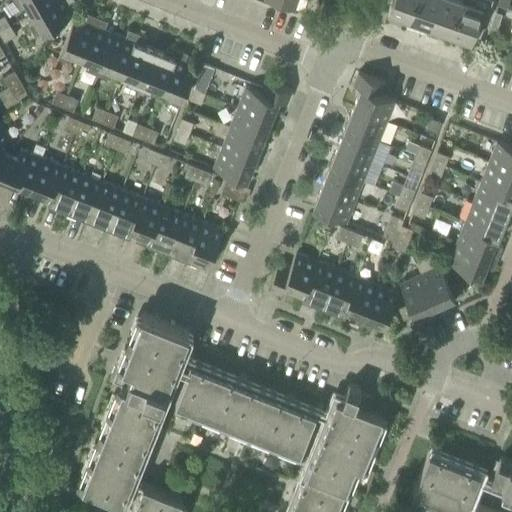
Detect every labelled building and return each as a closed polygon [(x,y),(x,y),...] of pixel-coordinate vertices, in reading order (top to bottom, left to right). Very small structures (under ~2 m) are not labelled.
[(30,12),(50,0),(13,0),(17,7),(25,3),(30,12)] [(70,0),(50,0),(30,12),(35,20),(27,24),(33,35),(72,13),(66,3),(70,0)] [(409,20),(416,0),(392,0),(388,12),(409,20)] [(429,27),(439,0),(416,0),(409,20),(429,27)] [(450,34),(462,1),(459,0),(439,0),(429,27),(450,34)] [(462,0),(462,1),(450,34),(471,42),(474,34),(480,36),(492,0),(462,0)] [(495,11),(490,24),(497,27),(502,13),(495,11)] [(81,57),(97,16),(88,12),(84,20),(73,16),(57,57),(69,61),(72,54),(81,57)] [(0,16),(0,29),(9,24),(3,15),(0,16)] [(98,73),(114,32),(104,28),(107,20),(97,16),(81,57),(90,61),(87,68),(98,73)] [(14,34),(9,24),(0,29),(0,35),(3,41),(14,34)] [(493,38),(497,27),(490,24),(486,36),(493,38)] [(120,73),(137,32),(127,28),(124,36),(114,32),(98,73),(109,77),(112,70),(120,73)] [(137,89),(154,48),(144,44),(147,36),(137,32),(120,73),(129,77),(126,85),(137,89)] [(160,89),(177,48),(167,44),(164,52),(154,48),(137,89),(149,94),(152,86),(160,89)] [(187,52),(177,48),(160,89),(169,93),(166,101),(178,106),(195,65),(183,60),(187,52)] [(207,88),(215,64),(204,61),(197,85),(207,88)] [(2,76),(8,86),(19,80),(13,70),(2,76)] [(361,86),(353,105),(386,118),(394,98),(380,92),(385,81),(358,70),(353,83),(361,86)] [(245,84),(237,105),(270,118),(278,99),(285,102),(290,89),(264,79),(260,90),(245,84)] [(24,90),(19,80),(8,86),(13,96),(24,90)] [(204,92),(192,87),(187,98),(200,103),(204,92)] [(61,106),(66,94),(55,90),(50,102),(61,106)] [(77,98),(66,94),(61,106),(72,110),(77,98)] [(262,139),(270,118),(237,105),(229,125),(262,139)] [(386,118),(353,105),(345,126),(378,139),(386,118)] [(102,122),(106,110),(96,106),(91,118),(102,122)] [(117,114),(106,110),(102,122),(112,126),(117,114)] [(74,131),(79,119),(68,115),(63,127),(74,131)] [(440,121),(429,116),(424,127),(436,131),(440,121)] [(180,117),(176,128),(188,133),(193,122),(180,117)] [(89,124),(79,119),(74,131),(85,136),(89,124)] [(141,138),(147,126),(136,122),(131,134),(141,138)] [(254,159),(262,139),(229,125),(220,146),(254,159)] [(157,130),(147,126),(141,138),(152,142),(157,130)] [(378,139),(345,126),(337,146),(370,159),(378,139)] [(183,143),(188,133),(176,128),(172,138),(183,143)] [(114,147),(119,135),(108,131),(103,143),(114,147)] [(130,140),(119,135),(114,147),(125,151),(130,140)] [(497,139),(489,160),(511,169),(511,143),(511,145),(497,139)] [(418,144),(414,154),(426,159),(430,148),(418,144)] [(246,179),(254,159),(220,146),(212,166),(246,179)] [(370,159),(337,146),(329,166),(362,179),(370,159)] [(27,188),(40,155),(20,147),(16,155),(6,150),(0,157),(0,173),(7,177),(6,180),(27,188)] [(154,163),(159,151),(148,147),(143,159),(154,163)] [(170,156),(159,151),(154,163),(165,168),(170,156)] [(435,151),(431,161),(443,166),(448,155),(435,151)] [(421,170),(426,159),(414,154),(409,165),(421,170)] [(47,196),(60,163),(40,155),(27,188),(47,196)] [(511,192),(511,169),(489,160),(481,180),(511,192)] [(439,177),(443,166),(431,161),(427,172),(439,177)] [(64,212),(80,171),(60,163),(47,196),(56,200),(53,208),(64,212)] [(194,179),(199,167),(188,163),(183,175),(194,179)] [(362,179),(329,166),(321,186),(354,199),(362,179)] [(210,172),(199,167),(194,179),(205,184),(210,172)] [(87,213),(101,179),(80,171),(64,212),(75,217),(78,209),(87,213)] [(230,196),(236,182),(226,178),(220,192),(230,196)] [(104,229),(121,187),(101,179),(87,213),(96,216),(93,224),(104,229)] [(511,202),(510,202),(511,197),(511,192),(481,180),(472,200),(511,215),(511,202)] [(249,187),(236,182),(230,196),(243,201),(249,187)] [(402,184),(397,194),(410,199),(414,188),(402,184)] [(354,199),(321,186),(312,206),(346,220),(354,199)] [(127,229),(140,195),(121,187),(104,229),(115,233),(118,225),(127,229)] [(420,191),(415,201),(427,206),(432,196),(420,191)] [(406,210),(410,199),(397,194),(393,205),(406,210)] [(144,245),(161,203),(140,195),(127,229),(136,232),(133,240),(144,245)] [(508,228),(511,218),(511,215),(472,200),(464,220),(497,233),(501,224),(508,228)] [(423,217),(427,206),(415,201),(411,212),(423,217)] [(167,245),(181,211),(161,203),(144,245),(155,249),(158,241),(167,245)] [(184,261),(201,219),(181,211),(167,245),(176,248),(173,256),(184,261)] [(390,214),(386,224),(398,229),(400,224),(402,219),(390,214)] [(221,228),(201,219),(184,261),(195,265),(198,258),(208,261),(221,228)] [(494,242),(497,233),(464,220),(456,241),(497,256),(501,245),(494,242)] [(395,234),(398,229),(386,224),(381,235),(393,240),(395,234)] [(411,229),(400,224),(398,229),(395,234),(407,239),(411,229)] [(346,241),(350,229),(340,225),(335,237),(346,241)] [(361,234),(350,229),(346,241),(357,246),(361,234)] [(403,250),(407,239),(395,234),(393,240),(391,245),(403,250)] [(492,268),(497,256),(456,241),(448,261),(481,274),(485,265),(492,268)] [(316,259),(295,250),(289,264),(278,260),(267,286),(280,291),(283,283),(303,292),(316,259)] [(336,266),(316,259),(303,292),(311,295),(308,303),(319,307),(336,266)] [(440,264),(419,273),(433,305),(464,291),(458,280),(449,284),(440,264)] [(342,307),(356,274),(336,266),(319,307),(330,312),(333,304),(342,307)] [(433,305),(419,273),(399,282),(408,302),(397,306),(402,318),(433,305)] [(359,323),(376,282),(356,274),(342,307),(351,311),(348,319),(359,323)] [(396,291),(376,282),(359,323),(370,327),(373,320),(383,324),(396,291)] [(142,443),(159,401),(188,329),(141,311),(121,361),(116,359),(108,377),(120,381),(81,481),(121,497),(139,450),(144,452),(147,445),(142,443)] [(174,400),(299,450),(315,410),(292,401),(294,395),(288,393),(285,398),(244,382),(246,376),(239,373),(237,379),(190,360),(174,400)] [(334,511),(354,463),(361,465),(381,414),(367,409),(372,395),(358,390),(360,386),(348,382),(341,398),(335,396),(297,491),(292,489),(289,496),(294,498),(288,511),(334,511)] [(462,510),(478,470),(428,449),(411,489),(462,510)] [(506,493),(511,495),(511,463),(510,462),(511,461),(498,456),(490,478),(509,486),(506,493)] [(174,511),(181,497),(141,481),(129,511),(174,511)] [(498,511),(473,502),(469,511),(498,511)]
